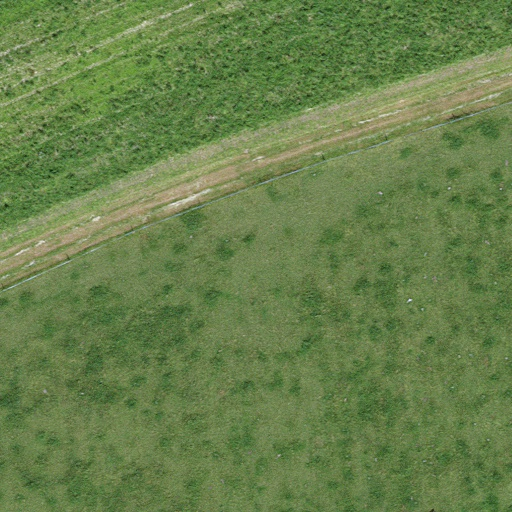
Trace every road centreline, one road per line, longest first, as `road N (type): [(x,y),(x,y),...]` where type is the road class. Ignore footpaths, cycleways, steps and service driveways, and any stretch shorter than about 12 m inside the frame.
road 1 (track): [(355,129),(267,155),(0,270)]
road 2 (track): [(355,129),(511,81)]
